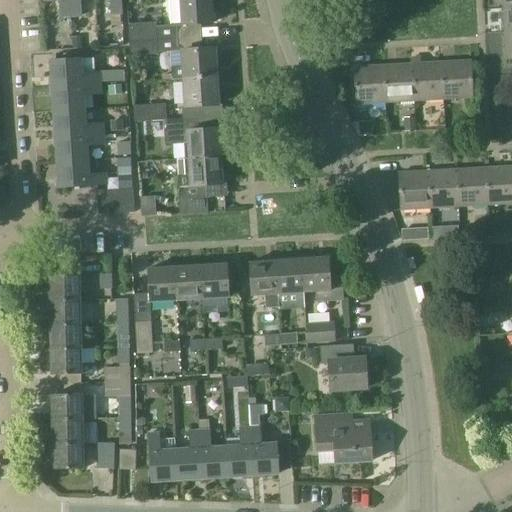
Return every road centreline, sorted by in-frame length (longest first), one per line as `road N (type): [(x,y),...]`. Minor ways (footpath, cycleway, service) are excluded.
road 1 (tertiary): [(421,511),(405,340),(380,246),(279,0)]
road 2 (residential): [(12,511),(1,237)]
road 3 (residential): [(1,237),(21,226),(7,0)]
